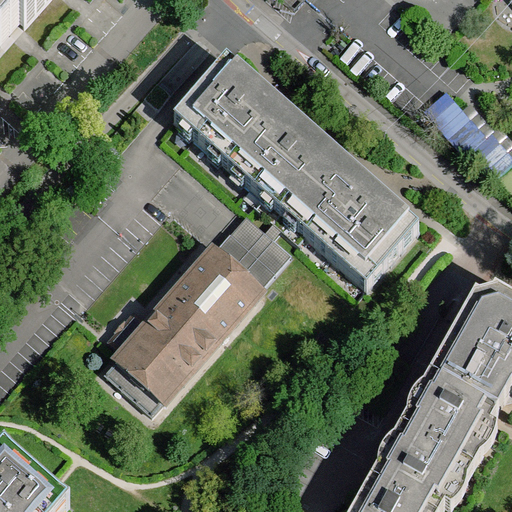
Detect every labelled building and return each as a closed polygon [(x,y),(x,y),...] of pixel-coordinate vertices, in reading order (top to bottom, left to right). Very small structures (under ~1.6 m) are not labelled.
[(0,0),(0,6),(23,27),(27,31),(54,0),(0,0)] [(0,6),(0,52),(23,27),(0,6)] [(228,67),(174,127),(229,175),(283,115),(228,67)] [(336,163),(283,115),(229,175),(265,206),(257,214),(275,231),(336,163)] [(420,235),(336,163),(275,231),(281,236),(299,251),(306,242),(369,297),(420,235)] [(209,264),(257,306),(294,263),(274,245),(267,240),(245,221),(209,264)] [(281,236),(275,231),(267,240),(274,245),(281,236)] [(257,306),(209,264),(148,333),(126,357),(121,363),(118,367),(167,409),(257,306)] [(511,395),(511,303),(497,295),(495,299),(481,303),(478,300),(432,380),(498,419),(511,395)] [(126,357),(148,333),(135,322),(114,347),(126,357)] [(396,400),(412,372),(398,364),(386,357),(370,386),(396,400)] [(492,430),(498,419),(432,380),(402,434),(468,471),(492,430)] [(499,433),(492,430),(468,471),(445,511),(456,511),(462,507),(467,498),(469,487),(482,464),(491,456),(497,445),(499,433)] [(445,511),(468,471),(402,434),(372,486),(417,511),(445,511)] [(0,511),(57,511),(63,505),(15,464),(5,453),(0,457),(0,511)] [(417,511),(372,486),(357,511),(417,511)]
